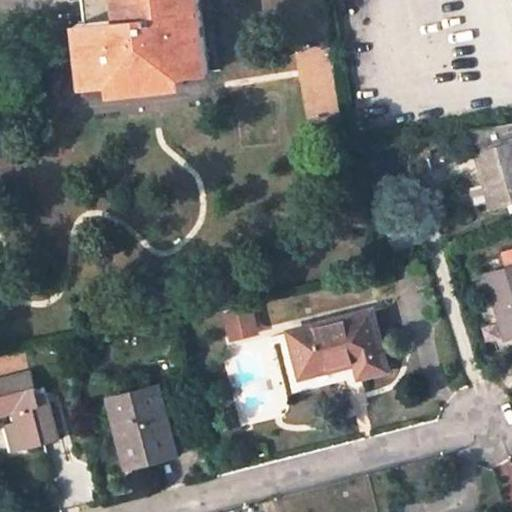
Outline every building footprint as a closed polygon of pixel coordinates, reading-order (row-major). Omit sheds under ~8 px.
[(84,0),(87,21),(78,22),(86,84),(111,82),(112,90),(182,82),(181,73),(207,70),(199,0),(84,0)] [(511,141),(511,122),(469,130),(471,137),(488,132),(493,147),(511,141)] [(511,141),(493,147),(488,132),(471,137),(491,206),(511,199),(511,141)] [(511,249),(503,252),(508,267),(487,272),(508,337),(511,335),(511,249)] [(255,305),(225,312),(232,339),(261,332),(255,305)] [(309,325),(321,370),(355,362),(359,375),(388,369),(372,308),(309,325)] [(321,370),(309,325),(289,330),(300,374),(321,370)] [(14,420),(20,446),(59,436),(50,401),(40,403),(37,393),(31,369),(0,377),(0,413),(2,413),(11,411),(14,420)] [(111,396),(128,461),(176,449),(158,383),(111,396)] [(50,401),(48,390),(37,393),(40,403),(50,401)] [(12,448),(20,446),(14,420),(5,422),(12,448)]
